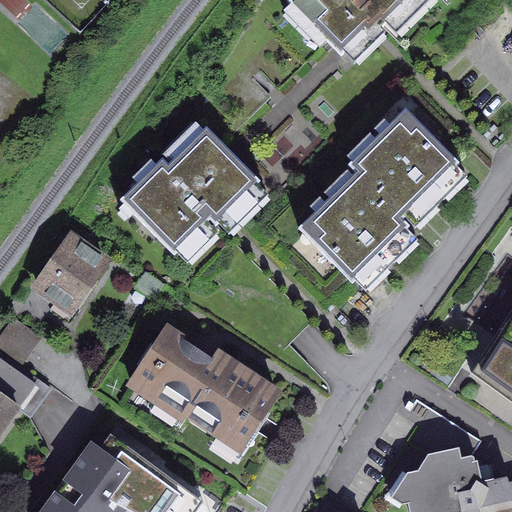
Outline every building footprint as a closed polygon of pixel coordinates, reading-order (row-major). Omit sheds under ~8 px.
[(295,0),(291,3),(341,56),(379,20),(397,38),(437,0),(295,0)] [(363,173),(407,219),(413,214),(421,224),(470,178),(410,115),(356,166),(363,173)] [(261,187),(205,127),(158,171),(155,168),(135,186),(140,190),(123,206),(173,259),(211,223),(228,241),(238,232),(270,201),(259,189),(261,187)] [(407,219),(363,173),(302,231),(361,292),(416,240),(401,225),(407,219)] [(75,319),(111,265),(72,240),(37,293),(75,319)] [(511,319),(473,382),(511,408),(511,319)] [(167,330),(127,390),(183,427),(187,421),(244,458),(284,398),(217,354),(213,360),(167,330)] [(0,438),(20,412),(17,410),(34,386),(0,360),(0,438)] [(105,449),(92,440),(41,511),(122,511),(124,510),(128,511),(194,511),(205,498),(116,434),(105,449)] [(413,511),(461,511),(511,502),(511,483),(503,479),(482,482),(476,461),(458,450),(427,456),(416,472),(405,476),(392,498),(413,511)] [(511,511),(511,502),(461,511),(511,511)]
